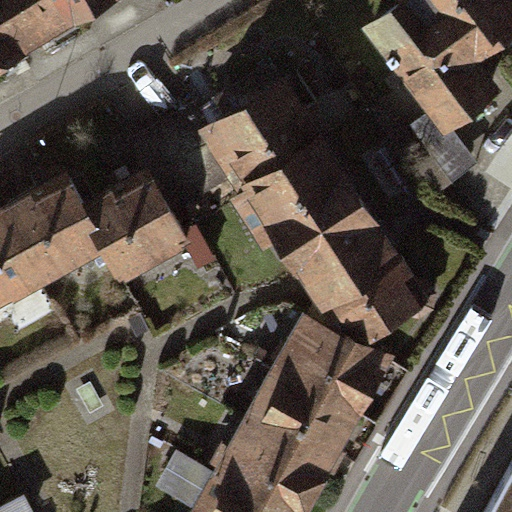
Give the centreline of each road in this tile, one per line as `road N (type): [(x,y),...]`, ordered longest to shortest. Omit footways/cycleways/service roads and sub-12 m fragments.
road 1 (tertiary): [(387,511),(511,296)]
road 2 (residential): [(212,0),(0,122)]
